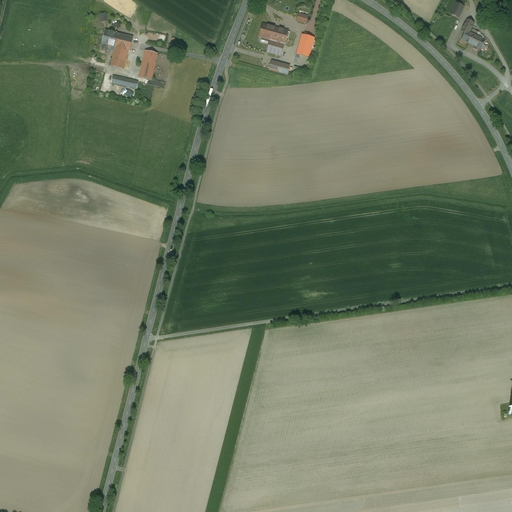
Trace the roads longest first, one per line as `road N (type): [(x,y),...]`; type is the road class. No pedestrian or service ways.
road 1 (unclassified): [(511,285),(146,339)]
road 2 (tertiary): [(246,0),(198,136),(146,339)]
road 3 (tertiary): [(146,339),(101,511)]
road 4 (tertiary): [(365,0),(422,42),(478,106)]
road 5 (unclassified): [(478,106),(508,79),(469,0)]
